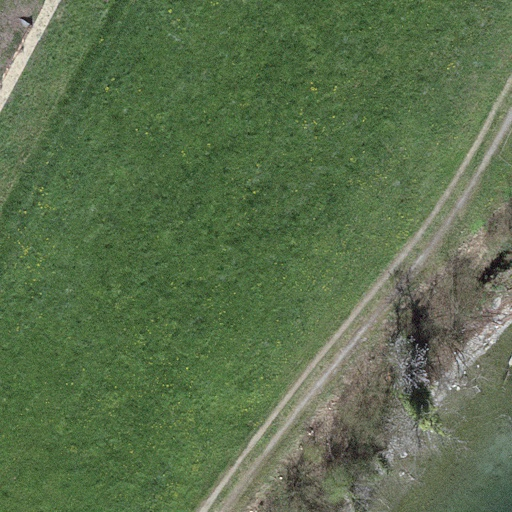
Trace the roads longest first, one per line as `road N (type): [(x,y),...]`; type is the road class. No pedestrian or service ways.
road 1 (track): [(511,102),(452,200),(220,511)]
road 2 (track): [(0,242),(130,0)]
